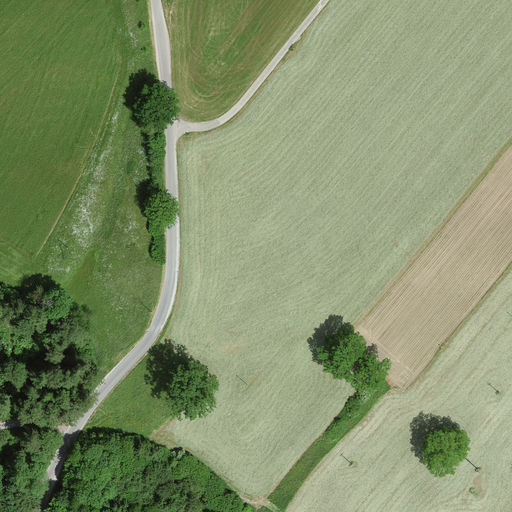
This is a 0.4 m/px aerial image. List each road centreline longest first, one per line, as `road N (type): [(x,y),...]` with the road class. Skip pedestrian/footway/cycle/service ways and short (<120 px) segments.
road 1 (unclassified): [(39,511),(76,425),(152,335),(167,296),(169,127),(155,0)]
road 2 (track): [(169,127),(211,125),(236,108),(325,0)]
